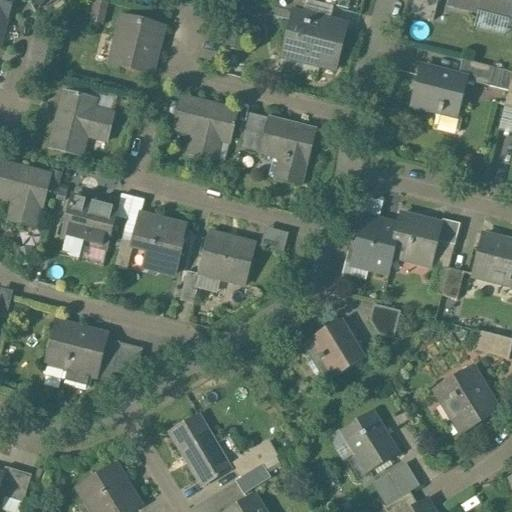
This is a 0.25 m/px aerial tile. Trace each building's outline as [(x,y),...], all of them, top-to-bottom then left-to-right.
[(0,0),(0,41),(10,0),(0,0)] [(92,0),(90,20),(103,22),(105,0),(92,0)] [(302,0),(271,0),(270,7),(292,13),(302,15),(305,1),(302,0)] [(433,0),(412,0),(409,14),(429,19),(433,0)] [(506,0),(449,0),(448,4),(502,17),(506,0)] [(225,48),(241,50),(244,30),(254,31),(257,8),(232,4),(225,48)] [(302,15),(292,13),(283,52),(309,59),(308,63),(334,69),(345,26),(302,15)] [(162,28),(123,18),(111,66),(150,75),(162,28)] [(456,75),(419,66),(410,105),(455,116),(462,83),(485,89),(490,67),(460,59),(456,75)] [(93,103),(62,95),(48,147),(80,155),(85,134),(104,139),(110,115),(92,110),(93,103)] [(233,112),(181,99),(173,130),(193,135),(188,154),(221,162),(233,112)] [(268,120),(248,115),(240,146),(255,150),(258,142),(262,143),(268,120)] [(311,132),(268,120),(262,143),(258,156),(282,163),(277,182),(297,187),(311,132)] [(46,178),(0,166),(0,167),(0,196),(17,201),(12,220),(34,225),(46,178)] [(59,193),(61,171),(49,170),(47,192),(59,193)] [(116,212),(73,201),(63,240),(106,250),(116,212)] [(186,230),(142,218),(133,252),(147,255),(143,270),(174,278),(186,230)] [(441,228),(401,218),(399,230),(391,260),(430,270),(431,266),(437,243),(441,228)] [(399,230),(362,220),(348,274),(385,283),(399,230)] [(264,226),(260,245),(283,250),(287,232),(264,226)] [(254,245),(209,234),(199,274),(201,275),(243,286),(254,245)] [(511,243),(480,236),(472,273),(486,276),(485,279),(511,285),(511,243)] [(453,247),(437,243),(431,266),(447,270),(453,247)] [(460,274),(447,270),(441,297),(454,300),(460,274)] [(199,274),(186,271),(179,300),(194,304),(201,275),(199,274)] [(399,311),(373,305),(369,321),(379,336),(392,339),(399,311)] [(104,335),(56,323),(46,364),(64,369),(91,376),(94,376),(96,368),(103,339),(104,335)] [(308,342),(301,346),(326,384),(363,361),(339,324),(308,342)] [(299,327),(279,340),(288,355),(301,346),(308,342),(299,327)] [(511,340),(511,339),(480,332),(475,350),(507,359),(511,340)] [(118,343),(103,339),(96,368),(111,372),(112,366),(118,343)] [(130,346),(118,343),(112,366),(124,369),(130,346)] [(130,346),(124,369),(136,372),(141,349),(130,346)] [(91,376),(64,369),(61,380),(63,384),(85,389),(89,387),(91,376)] [(470,369),(435,391),(436,391),(434,397),(438,403),(443,403),(461,433),(496,411),(470,369)] [(371,414),(341,432),(366,474),(396,456),(371,414)] [(198,418),(169,434),(200,486),(229,469),(198,418)] [(268,442),(233,464),(241,477),(262,464),(276,456),(268,442)] [(404,461),(371,483),(386,506),(419,484),(404,461)] [(241,477),(235,481),(243,493),(270,476),(262,464),(241,477)] [(30,475),(3,467),(1,475),(0,478),(0,495),(23,500),(30,475)] [(117,471),(82,493),(93,511),(133,511),(140,508),(117,471)] [(409,511),(416,508),(407,493),(382,509),(383,511),(409,511)] [(264,511),(253,494),(224,511),(264,511)] [(416,508),(409,511),(430,511),(425,503),(416,508)]
